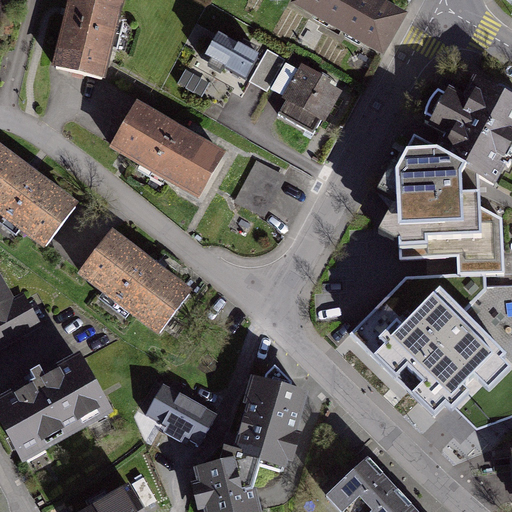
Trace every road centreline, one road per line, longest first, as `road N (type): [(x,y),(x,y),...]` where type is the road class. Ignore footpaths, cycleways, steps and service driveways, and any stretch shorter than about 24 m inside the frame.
road 1 (residential): [(262,310),(443,8)]
road 2 (residential): [(262,310),(60,146),(0,118)]
road 3 (residential): [(474,511),(262,310)]
